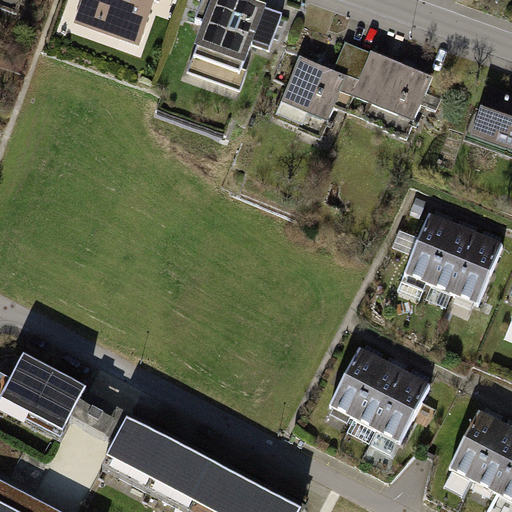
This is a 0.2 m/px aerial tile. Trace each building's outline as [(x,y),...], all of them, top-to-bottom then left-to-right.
[(83,0),(75,24),(140,47),(155,4),(159,5),(161,0),(83,0)] [(252,2),(252,0),(203,0),(196,23),(203,25),(194,50),(196,50),(187,74),(240,93),(247,75),(241,72),(243,65),(247,67),(255,45),(269,50),(282,15),(265,9),(266,7),(252,2)] [(302,59),(278,118),(323,137),(336,109),(407,141),(433,79),(403,67),(345,43),(334,72),(302,59)] [(511,96),(492,89),(473,140),(511,154),(511,96)] [(430,218),(406,277),(479,307),(503,247),(487,241),(463,231),(444,223),(430,218)] [(363,351),(332,410),(399,446),(431,387),(417,380),(395,368),(377,358),(363,351)] [(25,363),(1,407),(63,439),(87,395),(25,363)] [(478,413),(447,471),(511,504),(511,430),(496,422),(478,413)] [(294,511),(127,425),(105,469),(187,511),(294,511)] [(0,511),(30,511),(36,502),(1,484),(0,484),(0,511)] [(30,511),(55,511),(36,502),(30,511)]
